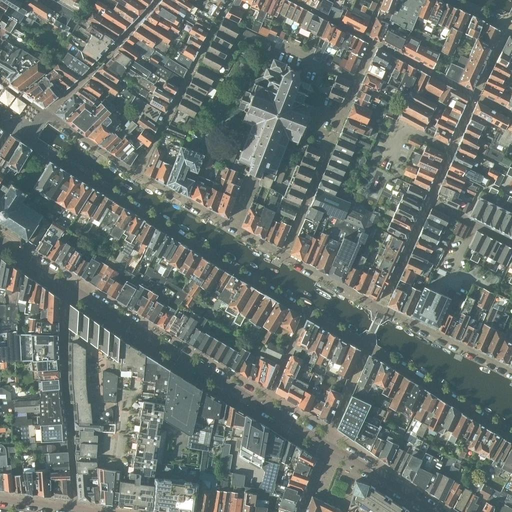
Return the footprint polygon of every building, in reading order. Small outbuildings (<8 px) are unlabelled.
[(39,14),(21,3),(15,0),(0,0),(25,15),(35,21),(39,14)] [(46,23),(47,21),(48,19),(39,14),(35,21),(25,15),(0,0),(0,11),(17,22),(24,27),(29,30),(29,29),(39,30),(41,26),(44,21),(46,23)] [(15,0),(21,3),(39,14),(48,19),(47,21),(67,33),(70,28),(66,26),(74,12),(63,6),(59,4),(56,2),(54,0),(49,9),(42,4),(34,0),(15,0)] [(74,12),(82,17),(90,22),(116,39),(123,31),(91,12),(76,3),(71,0),(57,0),(57,1),(74,12)] [(97,0),(97,1),(107,7),(132,23),(138,16),(113,0),(97,0)] [(132,0),(113,0),(138,16),(145,9),(132,0)] [(132,0),(145,9),(153,0),(152,0),(132,0)] [(208,32),(211,26),(200,19),(196,16),(169,0),(162,0),(159,4),(185,19),(208,32)] [(211,26),(216,18),(203,11),(189,3),(184,0),(169,0),(196,16),(200,19),(211,26)] [(191,0),(189,3),(203,11),(207,3),(202,0),(191,0)] [(225,2),(224,2),(220,0),(208,0),(207,3),(203,11),(216,18),(225,2)] [(252,0),(234,0),(225,17),(240,24),(245,13),(237,10),(242,1),(250,5),(252,0)] [(263,0),(252,0),(250,5),(259,10),(263,0)] [(263,22),(271,0),(263,0),(259,10),(251,30),(258,33),(263,22)] [(271,0),(263,22),(267,23),(270,24),(273,16),(280,0),(271,0)] [(286,0),(280,0),(273,16),(276,17),(278,13),(288,18),(295,4),(288,1),(286,0)] [(308,0),(307,4),(316,9),(319,0),(308,0)] [(328,15),(333,3),(326,0),(319,0),(316,9),(328,15)] [(334,0),(333,3),(328,15),(339,20),(344,9),(343,7),(345,0),(334,0)] [(345,0),(343,7),(344,9),(348,9),(352,11),(355,2),(355,0),(345,0)] [(361,0),(356,0),(355,2),(363,6),(367,8),(374,11),(376,6),(361,0)] [(397,0),(383,0),(380,10),(392,14),(397,0)] [(390,21),(411,31),(413,25),(414,26),(424,0),(397,0),(392,14),(390,21)] [(427,20),(435,0),(424,0),(414,26),(416,27),(418,27),(422,17),(427,20)] [(436,0),(435,0),(427,20),(437,23),(445,4),(436,0)] [(125,30),(131,23),(107,8),(107,7),(97,1),(91,10),(125,30)] [(370,20),(374,11),(367,8),(363,6),(355,2),(352,11),(370,20)] [(185,19),(159,4),(152,12),(180,27),(185,19)] [(288,18),(285,23),(291,26),(293,21),(300,24),(306,11),(306,10),(300,7),(295,4),(288,18)] [(452,7),(446,4),(438,24),(444,26),(452,7)] [(458,10),(452,7),(444,26),(450,29),(451,27),(458,10)] [(341,22),(352,27),(359,15),(348,9),(341,22)] [(390,21),(392,14),(380,10),(369,36),(381,42),(387,27),(390,21)] [(470,15),(459,10),(451,28),(451,27),(450,29),(441,51),(441,52),(452,56),(458,43),(470,15)] [(0,11),(0,25),(10,32),(10,33),(22,40),(25,36),(13,28),(17,22),(0,11)] [(307,11),(300,28),(311,33),(311,32),(318,17),(308,11),(307,11)] [(182,41),(187,32),(180,27),(152,12),(146,19),(174,36),(182,41)] [(359,15),(352,27),(363,33),(370,20),(359,15)] [(467,27),(479,33),(484,22),(472,16),(467,27)] [(77,25),(79,26),(110,45),(116,39),(90,22),(82,17),(77,25)] [(329,22),(318,17),(311,32),(322,37),(329,22)] [(169,45),(174,36),(146,19),(139,27),(169,45)] [(208,32),(185,19),(180,27),(187,32),(203,41),(208,32)] [(241,28),(224,19),(218,30),(235,39),(241,28)] [(329,22),(321,38),(325,40),(321,49),(317,47),(314,53),(313,56),(321,59),(324,52),(327,46),(335,28),(336,26),(329,22)] [(484,22),(477,39),(492,47),(500,31),(490,25),(489,25),(484,22)] [(0,37),(5,41),(10,33),(10,32),(0,25),(0,37)] [(77,35),(104,52),(110,45),(79,26),(77,29),(80,31),(77,35)] [(132,35),(165,55),(171,46),(169,45),(139,27),(132,35)] [(272,27),(269,33),(276,36),(278,30),(272,27)] [(381,42),(391,47),(391,46),(402,52),(408,38),(387,27),(381,42)] [(345,34),(335,28),(327,45),(337,50),(339,46),(345,34)] [(229,50),(235,39),(218,30),(213,41),(229,50)] [(203,41),(187,32),(182,41),(198,50),(203,41)] [(354,36),(346,32),(345,34),(339,46),(347,51),(354,36)] [(96,60),(103,53),(71,33),(66,41),(72,45),(96,60)] [(165,55),(132,35),(124,43),(152,60),(159,65),(165,55)] [(433,69),(441,53),(420,43),(421,40),(410,35),(402,52),(402,53),(433,69)] [(368,43),(354,36),(347,51),(351,53),(361,58),(368,43)] [(0,37),(0,59),(5,62),(14,46),(0,37)] [(508,39),(501,52),(511,57),(511,37),(511,38),(508,39)] [(464,69),(458,82),(472,90),(492,47),(477,39),(468,59),(464,69)] [(229,50),(213,41),(207,52),(224,60),(229,50)] [(152,60),(124,43),(117,50),(119,51),(146,69),(152,60)] [(197,51),(182,43),(178,51),(181,53),(193,60),(197,51)] [(91,66),(96,60),(72,45),(68,51),(82,61),(91,66)] [(20,49),(14,46),(5,62),(10,66),(20,49)] [(11,66),(15,69),(17,66),(24,72),(11,83),(21,91),(22,90),(35,80),(44,74),(51,68),(51,67),(43,63),(35,58),(21,49),(20,49),(20,50),(11,66)] [(379,49),(377,50),(372,62),(384,68),(390,55),(379,49)] [(154,85),(156,82),(159,78),(151,72),(146,69),(119,51),(112,58),(153,84),(154,85)] [(224,60),(207,52),(201,62),(218,71),(224,60)] [(511,68),(511,57),(501,52),(496,62),(511,71),(511,69),(511,68)] [(90,67),(66,53),(61,61),(72,69),(82,76),(90,67)] [(193,60),(181,53),(177,61),(189,68),(193,60)] [(347,60),(358,65),(361,58),(351,53),(347,60)] [(382,72),(390,76),(398,60),(390,55),(384,68),(382,72)] [(468,59),(460,56),(456,66),(464,69),(468,59)] [(112,59),(112,58),(105,65),(131,81),(132,81),(149,92),(153,84),(112,59)] [(184,78),(188,70),(169,58),(164,66),(184,78)] [(287,64),(273,59),(269,69),(266,68),(263,77),(253,81),(252,83),(250,82),(249,85),(250,86),(248,92),(245,91),(243,97),(242,97),(240,103),(238,109),(245,111),(245,114),(243,120),(241,119),(241,121),(242,121),(242,122),(252,125),(249,132),(247,132),(247,133),(248,134),(245,141),(244,141),(243,142),(244,142),(241,150),(240,149),(240,150),(241,151),(238,159),(236,158),(236,160),(237,160),(236,162),(237,163),(238,161),(249,165),(248,169),(246,169),(245,170),(247,171),(246,174),(249,175),(249,173),(258,177),(258,178),(259,179),(260,177),(262,177),(263,175),(261,174),(263,170),(272,174),(271,176),(273,176),(274,174),(276,175),(276,174),(275,173),(278,166),(279,167),(280,165),(279,165),(281,157),(283,158),(284,156),(282,156),(285,148),(287,149),(287,147),(286,147),(289,139),(296,142),(295,144),(297,145),(298,143),(300,144),(301,142),(299,142),(302,133),(305,135),(306,129),(308,130),(311,123),(310,122),(312,117),(309,116),(312,108),(314,108),(315,107),(313,106),(313,104),(312,104),(312,106),(303,103),(306,95),(308,96),(309,94),(313,92),(314,93),(315,92),(313,91),(312,88),(312,84),(311,83),(310,84),(300,81),(299,73),(301,71),(300,70),(298,72),(291,69),(290,66),(289,66),(289,67),(286,66),(287,64)] [(163,68),(157,64),(156,63),(152,60),(146,69),(151,72),(159,78),(166,81),(178,88),(183,79),(172,73),(163,68)] [(358,65),(347,60),(343,69),(354,74),(358,65)] [(408,65),(398,60),(390,76),(396,79),(399,72),(404,75),(404,74),(408,65)] [(384,68),(372,62),(367,73),(378,79),(382,72),(384,68)] [(511,71),(496,62),(492,71),(505,78),(508,79),(511,71)] [(458,82),(464,69),(456,66),(450,63),(445,76),(458,82)] [(105,65),(104,64),(97,72),(126,90),(131,81),(105,65)] [(74,83),(81,77),(80,77),(76,74),(61,67),(58,65),(54,70),(59,79),(63,81),(58,85),(66,90),(74,83)] [(418,70),(408,65),(404,74),(404,75),(397,90),(402,92),(405,85),(411,88),(416,78),(415,77),(418,70)] [(11,73),(6,79),(10,83),(11,83),(24,72),(17,66),(15,69),(12,73),(12,72),(11,73)] [(199,66),(194,77),(210,86),(216,75),(199,66)] [(59,79),(54,70),(25,92),(25,93),(35,100),(59,79)] [(416,78),(411,88),(398,118),(423,131),(437,101),(440,96),(446,85),(418,70),(415,77),(416,78)] [(505,78),(492,71),(489,78),(502,85),(505,78)] [(135,96),(126,90),(97,72),(89,80),(104,89),(117,97),(128,105),(135,96)] [(362,84),(380,93),(384,95),(390,84),(378,79),(367,73),(362,84)] [(351,82),(337,76),(333,88),(346,93),(351,82)] [(210,86),(194,77),(188,88),(205,97),(210,86)] [(502,86),(489,78),(486,84),(500,91),(502,86)] [(63,81),(59,79),(35,100),(45,108),(61,94),(66,90),(58,85),(63,81)] [(104,89),(89,80),(82,87),(98,99),(104,89)] [(162,88),(174,95),(175,95),(178,88),(166,81),(163,86),(162,88)] [(380,93),(362,84),(359,91),(378,99),(380,93)] [(500,91),(486,84),(480,94),(503,106),(508,95),(500,91)] [(446,85),(437,101),(446,105),(449,98),(465,106),(468,97),(446,85)] [(98,99),(82,87),(74,94),(86,102),(95,109),(101,103),(101,102),(102,102),(98,99)] [(170,104),(174,97),(173,97),(156,87),(152,94),(154,95),(170,104)] [(205,97),(188,88),(182,98),(199,107),(205,97)] [(346,93),(333,88),(329,98),(342,103),(346,93)] [(378,99),(359,91),(356,97),(377,106),(380,100),(378,99)] [(86,102),(74,94),(56,113),(66,120),(86,102)] [(165,112),(170,104),(154,95),(149,102),(165,112)] [(165,114),(135,96),(128,105),(158,127),(165,114)] [(377,106),(356,97),(354,102),(372,110),(386,115),(388,111),(377,106)] [(199,107),(182,98),(177,109),(193,118),(199,107)] [(465,106),(454,100),(449,111),(451,112),(450,113),(459,118),(465,106)] [(95,109),(86,102),(66,120),(75,128),(87,137),(111,113),(101,103),(95,109)] [(372,110),(354,102),(347,117),(365,125),(372,110)] [(479,103),(476,104),(472,113),(486,120),(485,123),(489,125),(490,122),(492,122),(497,112),(479,103)] [(451,112),(444,109),(439,119),(455,127),(459,118),(450,113),(451,112)] [(120,114),(114,110),(87,137),(99,144),(117,125),(121,122),(117,118),(120,114)] [(508,118),(497,112),(492,122),(503,129),(508,118)] [(486,120),(472,113),(467,125),(481,132),(485,123),(486,120)] [(158,127),(142,115),(136,124),(137,125),(144,130),(154,136),(158,127)] [(455,127),(439,119),(433,115),(431,120),(435,122),(433,125),(451,135),(452,135),(455,127)] [(370,131),(372,128),(347,117),(343,127),(359,134),(375,140),(378,133),(370,131)] [(511,120),(508,118),(503,129),(501,134),(497,132),(491,144),(489,149),(488,150),(486,155),(500,162),(510,143),(511,138),(511,120)] [(99,144),(110,151),(137,125),(132,121),(124,131),(117,125),(99,144)] [(451,135),(433,125),(429,123),(425,132),(448,144),(451,135)] [(491,144),(478,137),(481,132),(467,125),(466,128),(464,133),(477,140),(476,143),(480,145),(489,149),(491,144)] [(359,134),(343,127),(339,137),(360,147),(369,151),(372,146),(357,140),(359,134)] [(144,130),(137,137),(138,138),(140,140),(144,143),(148,147),(153,136),(154,136),(144,130)] [(183,141),(164,133),(159,143),(168,146),(180,150),(181,146),(183,141)] [(477,140),(464,133),(460,142),(477,151),(480,145),(476,143),(477,140)] [(12,136),(9,137),(0,151),(0,156),(9,162),(21,142),(12,136)] [(110,151),(116,155),(130,142),(125,137),(110,151)] [(338,139),(334,149),(351,157),(356,146),(338,139)] [(116,155),(122,159),(132,150),(135,147),(136,149),(138,147),(140,146),(144,143),(140,140),(134,146),(130,142),(116,155)] [(32,150),(21,142),(9,162),(6,165),(8,166),(18,172),(32,150)] [(477,151),(460,142),(456,152),(473,160),(477,151)] [(168,146),(159,143),(145,173),(155,179),(168,146)] [(304,156),(317,162),(322,151),(308,145),(307,147),(304,156)] [(180,150),(168,146),(155,179),(166,185),(180,150)] [(205,155),(181,146),(180,150),(166,185),(188,197),(205,155)] [(427,146),(422,156),(439,163),(444,153),(427,146)] [(351,157),(334,149),(330,159),(347,167),(351,157)] [(130,165),(138,154),(132,150),(122,159),(130,165)] [(213,153),(207,150),(201,165),(208,168),(213,153)] [(473,160),(456,152),(452,160),(452,161),(470,170),(474,161),(473,160)] [(9,162),(0,156),(0,173),(2,175),(8,166),(6,165),(9,162)] [(317,162),(304,156),(300,167),(313,172),(317,162)] [(422,156),(418,167),(420,168),(434,175),(435,173),(439,163),(422,156)] [(330,159),(326,169),(343,177),(347,167),(330,159)] [(465,179),(480,186),(486,188),(490,179),(470,170),(452,161),(448,170),(466,178),(465,179)] [(93,189),(50,162),(34,187),(42,192),(45,194),(56,201),(66,208),(77,214),(78,212),(93,189)] [(297,211),(313,172),(300,167),(298,166),(285,198),(283,197),(280,204),(297,211)] [(408,166),(406,171),(416,175),(431,182),(432,181),(434,175),(420,168),(418,172),(416,171),(416,170),(408,166)] [(231,170),(225,168),(221,178),(222,179),(220,185),(212,181),(204,206),(216,212),(231,170)] [(18,173),(11,169),(5,177),(2,175),(0,173),(0,186),(1,187),(3,188),(6,184),(7,184),(10,180),(18,173)] [(326,169),(321,179),(339,187),(343,177),(326,169)] [(231,170),(216,212),(228,218),(239,187),(240,188),(245,175),(231,170)] [(445,177),(476,192),(480,186),(465,179),(466,178),(448,170),(445,177)] [(406,171),(404,175),(410,178),(410,180),(413,182),(413,183),(413,184),(428,190),(431,182),(416,175),(406,171)] [(212,181),(199,176),(190,198),(204,206),(212,181)] [(442,185),(460,192),(461,189),(475,196),(476,192),(445,177),(442,185)] [(321,179),(317,190),(334,197),(339,187),(321,179)] [(0,186),(0,222),(4,225),(4,227),(5,227),(6,226),(12,230),(11,231),(12,232),(13,231),(19,235),(18,236),(19,237),(20,236),(22,237),(26,240),(25,241),(26,242),(27,240),(36,246),(50,223),(41,218),(43,216),(32,208),(24,203),(30,193),(27,191),(25,193),(12,185),(14,183),(10,180),(7,184),(6,184),(3,188),(1,187),(0,186)] [(405,195),(422,204),(427,192),(410,185),(405,195)] [(463,195),(460,192),(441,185),(437,194),(439,195),(437,199),(457,209),(463,195)] [(42,192),(34,187),(30,193),(24,203),(32,208),(42,192)] [(103,195),(93,189),(78,212),(88,218),(89,217),(103,195)] [(263,207),(253,233),(265,240),(273,220),(276,213),(280,204),(283,195),(269,189),(262,207),(263,207)] [(317,190),(310,207),(337,219),(333,227),(346,232),(341,243),(328,274),(343,282),(361,243),(364,244),(373,224),(369,222),(373,214),(364,210),(361,211),(359,210),(361,205),(349,200),(347,196),(343,198),(342,200),(334,197),(317,190)] [(392,195),(382,191),(380,195),(388,199),(389,202),(391,202),(388,209),(414,222),(418,212),(400,203),(401,200),(392,196),(392,195)] [(113,201),(103,195),(89,217),(94,220),(92,223),(95,225),(93,229),(96,231),(113,201)] [(422,204),(405,195),(403,201),(401,200),(400,203),(418,212),(422,204)] [(487,204),(478,199),(470,216),(479,220),(487,204)] [(124,208),(113,201),(96,231),(107,237),(110,232),(124,208)] [(463,212),(467,214),(471,204),(467,202),(463,212)] [(263,207),(262,207),(258,205),(257,206),(252,203),(242,226),(253,233),(263,207)] [(293,220),(297,211),(280,204),(276,213),(293,220)] [(479,220),(488,225),(496,208),(487,204),(479,220)] [(134,215),(124,208),(110,232),(120,238),(123,234),(134,215)] [(445,226),(449,217),(431,208),(427,217),(445,226)] [(488,225),(498,229),(506,213),(496,208),(488,225)] [(414,222),(387,209),(384,214),(391,217),(389,221),(410,231),(414,222)] [(280,224),(272,243),(281,248),(293,220),(276,213),(273,220),(280,224)] [(511,223),(511,215),(506,213),(498,229),(507,234),(511,223)] [(144,221),(134,215),(123,234),(127,237),(125,241),(123,247),(115,260),(108,256),(108,257),(103,264),(108,266),(114,270),(118,263),(119,263),(125,253),(128,255),(130,253),(130,254),(135,245),(132,243),(144,221)] [(423,228),(438,235),(440,232),(443,233),(446,227),(445,226),(427,217),(423,228)] [(318,224),(305,218),(290,254),(303,260),(318,224)] [(265,240),(272,243),(280,224),(273,220),(265,240)] [(410,231),(389,221),(385,230),(406,240),(410,231)] [(64,230),(53,222),(47,232),(36,249),(55,261),(66,242),(72,233),(65,229),(64,230)] [(154,228),(146,222),(135,240),(142,244),(135,257),(140,260),(147,245),(150,237),(154,228)] [(464,225),(459,222),(453,234),(458,236),(464,225)] [(464,225),(458,236),(464,239),(469,227),(464,225)] [(449,240),(423,228),(418,237),(436,245),(438,242),(447,246),(449,240)] [(164,234),(156,229),(154,232),(141,261),(149,265),(153,255),(164,234)] [(478,252),(486,236),(477,231),(468,248),(478,252)] [(329,236),(321,233),(319,240),(309,264),(315,267),(329,236)] [(172,238),(164,234),(153,255),(160,258),(172,238)] [(376,271),(366,295),(378,301),(386,284),(387,285),(389,280),(388,279),(405,242),(390,234),(374,269),(376,271)] [(478,252),(487,257),(495,240),(486,236),(478,252)] [(319,240),(313,237),(303,260),(309,264),(319,240)] [(442,256),(445,250),(436,245),(418,237),(414,248),(430,255),(431,255),(433,251),(442,256)] [(172,238),(160,258),(157,262),(166,267),(180,243),(172,238)] [(341,243),(329,238),(317,268),(328,274),(341,243)] [(487,257),(496,261),(505,245),(495,240),(487,257)] [(66,242),(55,261),(64,266),(75,247),(66,242)] [(189,249),(180,243),(166,267),(162,274),(167,278),(174,267),(178,270),(189,249)] [(511,248),(505,245),(496,261),(506,266),(511,253),(511,248)] [(85,251),(77,246),(65,267),(73,272),(85,251)] [(423,264),(425,265),(430,255),(414,248),(410,257),(423,264)] [(94,254),(86,250),(85,251),(73,272),(81,277),(94,254)] [(202,257),(190,250),(178,272),(189,278),(190,277),(202,257)] [(99,251),(96,255),(102,259),(100,262),(103,264),(108,257),(99,251)] [(135,257),(130,254),(130,253),(128,255),(125,253),(119,263),(118,263),(114,270),(118,272),(128,278),(115,299),(126,306),(141,280),(131,273),(140,260),(135,257)] [(101,259),(94,254),(81,277),(89,282),(100,262),(101,259)] [(366,259),(360,256),(354,268),(350,266),(343,282),(353,287),(360,271),(366,259)] [(213,264),(202,257),(190,277),(195,281),(194,282),(199,285),(213,264)] [(410,257),(409,258),(405,267),(416,273),(418,273),(419,274),(421,275),(425,265),(423,264),(410,257)] [(1,259),(0,264),(0,306),(6,307),(7,291),(10,265),(1,259)] [(281,264),(272,259),(269,263),(278,269),(281,264)] [(108,266),(103,264),(100,262),(89,282),(97,288),(108,266)] [(223,275),(221,274),(223,271),(213,264),(199,285),(211,293),(223,275)] [(23,274),(10,265),(7,291),(6,307),(6,323),(17,323),(18,305),(23,274)] [(118,272),(114,270),(108,266),(97,288),(106,293),(118,272)] [(162,274),(148,266),(141,280),(126,306),(145,317),(166,280),(167,278),(162,274)] [(415,279),(416,279),(418,273),(416,273),(405,267),(400,279),(411,285),(414,278),(415,279)] [(353,288),(366,295),(376,271),(370,268),(367,274),(360,271),(353,287),(353,288)] [(128,278),(118,272),(106,293),(115,299),(128,278)] [(225,272),(223,275),(211,294),(218,298),(231,276),(225,272)] [(23,274),(18,305),(26,305),(33,281),(23,274)] [(231,276),(218,298),(211,309),(217,312),(222,304),(227,307),(242,282),(231,276)] [(411,285),(400,279),(388,306),(398,311),(410,287),(411,285)] [(424,283),(416,279),(415,279),(411,288),(410,287),(398,311),(399,312),(410,316),(410,314),(420,292),(422,288),(424,283)] [(176,310),(180,305),(187,293),(178,287),(166,280),(145,317),(156,324),(167,305),(176,310)] [(42,287),(33,281),(26,305),(18,305),(18,311),(21,311),(21,313),(24,313),(24,315),(38,315),(38,313),(42,287)] [(225,311),(236,318),(239,313),(253,288),(242,282),(227,307),(225,311)] [(47,321),(48,291),(42,287),(38,313),(41,314),(40,320),(47,321)] [(412,315),(422,320),(428,323),(438,327),(450,299),(424,287),(424,289),(412,315)] [(264,295),(255,289),(241,314),(239,313),(236,318),(233,322),(241,327),(245,318),(249,320),(264,295)] [(48,291),(47,321),(47,322),(58,323),(59,298),(48,291)] [(473,347),(485,353),(503,313),(509,300),(497,294),(473,347)] [(275,301),(264,295),(249,320),(256,325),(254,328),(255,329),(251,336),(256,339),(261,328),(259,327),(275,301)] [(466,297),(461,308),(449,335),(459,340),(469,317),(467,316),(471,306),(475,308),(478,302),(466,297)] [(288,309),(277,302),(263,327),(269,331),(262,342),(267,345),(268,343),(278,325),(288,309)] [(165,329),(176,310),(167,305),(156,324),(165,329)] [(192,312),(180,305),(176,310),(165,329),(177,337),(192,312)] [(140,400),(146,355),(122,340),(70,306),(68,354),(68,374),(71,402),(73,403),(75,422),(115,424),(114,432),(76,430),(75,443),(76,443),(75,455),(77,474),(88,473),(88,468),(97,468),(99,503),(152,510),(157,458),(162,419),(163,416),(165,404),(152,402),(140,400)] [(454,312),(448,309),(439,330),(449,335),(461,308),(457,307),(454,312)] [(300,316),(288,309),(278,325),(293,333),(300,316)] [(202,317),(192,312),(177,337),(186,342),(202,317)] [(470,346),(472,346),(485,315),(481,313),(477,321),(471,318),(461,341),(468,345),(469,343),(471,344),(470,346)] [(485,353),(495,357),(506,334),(501,332),(509,316),(503,313),(485,353)] [(212,322),(202,316),(202,317),(186,342),(196,348),(212,322)] [(307,353),(318,326),(307,320),(295,348),(295,349),(294,352),(298,354),(299,350),(307,353)] [(17,334),(17,323),(6,323),(0,322),(0,333),(7,333),(7,334),(8,334),(17,334)] [(58,333),(58,323),(37,322),(35,332),(58,333)] [(196,348),(229,367),(239,347),(240,346),(231,341),(233,336),(227,333),(220,327),(212,322),(196,348)] [(318,326),(307,353),(306,355),(310,357),(306,365),(312,367),(318,354),(328,332),(318,326)] [(330,360),(339,339),(330,333),(328,336),(319,355),(318,354),(314,362),(320,365),(323,357),(330,360)] [(0,362),(33,361),(32,334),(17,334),(8,334),(8,349),(0,349),(0,362)] [(58,335),(32,334),(33,361),(38,361),(47,360),(59,359),(59,358),(58,358),(58,340),(58,339),(57,339),(57,336),(58,336),(58,335)] [(506,334),(495,357),(507,363),(511,351),(511,336),(506,334)] [(349,344),(339,339),(330,360),(328,364),(338,369),(349,344)] [(283,350),(268,343),(267,345),(264,352),(280,359),(283,350)] [(349,344),(338,369),(336,376),(347,381),(360,350),(349,344)] [(239,347),(229,367),(238,372),(244,359),(247,351),(239,347)] [(157,362),(146,355),(140,400),(152,402),(157,362)] [(304,361),(292,355),(284,373),(308,384),(315,368),(312,367),(306,365),(302,363),(304,361)] [(254,381),(262,385),(264,378),(263,378),(263,376),(266,367),(267,366),(269,361),(269,360),(265,358),(261,356),(259,362),(258,365),(254,381)] [(370,388),(381,362),(371,357),(367,359),(357,384),(369,389),(370,388)] [(59,359),(47,360),(48,370),(60,369),(59,359)] [(238,372),(247,377),(251,362),(244,359),(238,372)] [(47,360),(38,361),(39,381),(60,379),(60,369),(48,370),(47,360)] [(269,361),(267,366),(263,376),(265,377),(262,385),(270,390),(280,366),(269,361)] [(170,370),(158,362),(157,362),(152,402),(165,404),(170,370)] [(251,362),(247,377),(254,381),(258,366),(251,362)] [(392,370),(381,362),(370,387),(370,388),(374,390),(376,386),(383,390),(392,370)] [(202,390),(170,370),(165,404),(163,416),(189,433),(190,424),(194,426),(194,425),(195,424),(202,390)] [(402,376),(392,370),(383,390),(381,395),(390,399),(402,376)] [(298,406),(308,384),(284,373),(276,393),(298,406)] [(323,378),(313,373),(308,384),(298,406),(309,412),(316,394),(315,393),(318,387),(319,387),(323,378)] [(400,411),(414,383),(403,377),(382,421),(386,424),(393,408),(400,411)] [(61,388),(60,379),(39,381),(40,390),(61,388)] [(425,390),(414,383),(412,387),(400,411),(401,411),(396,422),(402,425),(407,428),(422,396),(425,390)] [(369,389),(357,384),(337,429),(370,452),(381,427),(383,423),(379,420),(385,409),(379,406),(379,402),(366,396),(369,389)] [(324,389),(319,387),(318,387),(315,393),(316,394),(309,412),(314,415),(324,389)] [(0,415),(10,414),(15,414),(37,412),(39,412),(39,399),(25,400),(15,400),(11,401),(11,393),(1,388),(0,388),(0,415)] [(62,392),(61,388),(40,390),(41,398),(44,398),(44,399),(63,398),(62,395),(62,392)] [(329,391),(324,389),(314,415),(318,417),(329,391)] [(223,402),(202,390),(195,424),(212,427),(214,418),(220,419),(223,402)] [(341,395),(329,391),(318,417),(329,423),(341,395)] [(439,399),(426,391),(408,431),(422,437),(426,427),(439,399)] [(64,406),(63,398),(44,399),(44,407),(64,406)] [(449,406),(439,399),(426,427),(437,432),(449,406)] [(228,405),(223,402),(220,419),(214,418),(212,427),(211,434),(223,436),(228,405)] [(235,410),(236,409),(228,405),(223,436),(223,437),(223,441),(229,440),(231,440),(232,429),(233,429),(233,427),(235,410)] [(44,407),(45,416),(65,415),(64,406),(44,407)] [(461,413),(451,407),(436,438),(446,444),(447,442),(461,413)] [(244,429),(246,415),(245,415),(244,412),(239,409),(236,410),(236,409),(235,410),(233,427),(239,428),(244,429)] [(470,419),(461,413),(447,442),(457,447),(461,438),(470,419)] [(65,415),(45,416),(37,416),(37,424),(66,423),(65,415)] [(246,416),(246,415),(244,429),(239,428),(237,437),(238,437),(238,438),(236,446),(240,449),(263,461),(264,461),(269,428),(260,423),(259,423),(256,421),(256,420),(246,415),(246,416)] [(189,435),(162,419),(157,458),(152,510),(159,510),(159,511),(167,511),(170,511),(194,511),(203,450),(187,448),(189,435)] [(479,424),(470,419),(461,438),(466,441),(464,445),(469,446),(479,424)] [(75,430),(76,430),(114,432),(115,424),(75,422),(75,430)] [(67,441),(66,423),(37,424),(29,425),(29,443),(67,441)] [(486,429),(479,424),(469,446),(469,447),(467,450),(475,454),(479,444),(486,429)] [(370,452),(378,458),(390,430),(381,427),(370,452)] [(286,439),(269,428),(266,447),(264,461),(280,465),(286,439)] [(493,433),(486,429),(479,444),(485,447),(486,443),(488,442),(493,433)] [(390,430),(378,458),(389,465),(403,435),(390,430)] [(501,437),(493,433),(488,442),(486,443),(485,447),(479,444),(475,454),(488,461),(488,460),(501,437)] [(404,451),(399,449),(390,467),(397,471),(406,452),(409,454),(413,445),(416,439),(406,434),(403,440),(408,442),(404,451)] [(509,442),(501,437),(488,460),(492,462),(487,471),(491,474),(496,466),(509,442)] [(411,455),(402,474),(412,481),(421,460),(421,461),(429,445),(431,446),(431,445),(433,442),(424,438),(423,441),(417,439),(414,445),(413,445),(409,454),(411,455)] [(287,476),(289,477),(291,468),(291,466),(289,464),(295,445),(286,439),(280,465),(277,475),(276,480),(275,483),(283,485),(287,476)] [(511,449),(511,444),(509,442),(496,466),(501,469),(511,449)] [(24,453),(23,443),(5,443),(7,466),(3,467),(4,475),(4,491),(13,492),(12,477),(10,463),(22,462),(21,455),(21,454),(24,453)] [(412,481),(436,497),(443,502),(454,480),(459,470),(453,467),(455,462),(456,460),(442,452),(431,445),(431,446),(429,445),(421,461),(421,460),(412,481)] [(315,459),(296,446),(292,461),(297,463),(299,460),(313,467),(316,461),(315,459)] [(511,472),(511,449),(501,469),(511,474),(511,472)] [(41,454),(41,462),(41,463),(49,463),(65,462),(69,461),(68,452),(41,454)] [(411,455),(409,454),(406,452),(397,471),(402,474),(411,455)] [(23,476),(26,493),(37,495),(35,472),(33,454),(29,455),(28,455),(21,455),(22,462),(24,475),(23,475),(23,476)] [(309,476),(313,467),(299,460),(297,463),(292,461),(291,468),(296,470),(296,469),(309,476)] [(69,461),(65,462),(49,463),(49,471),(49,472),(69,471),(69,461)] [(265,472),(277,475),(280,465),(264,461),(263,461),(262,467),(261,467),(265,472)] [(443,502),(452,507),(464,484),(460,482),(467,468),(455,462),(453,467),(459,470),(454,480),(443,502)] [(99,503),(97,468),(88,468),(90,502),(99,503)] [(306,484),(309,476),(296,469),(296,470),(291,468),(289,477),(306,484)] [(49,472),(49,471),(35,472),(37,495),(51,497),(50,481),(49,472)] [(70,480),(69,471),(49,472),(50,481),(70,480)] [(276,480),(277,475),(265,472),(263,477),(276,480)] [(511,472),(511,474),(500,493),(501,493),(497,500),(511,508),(511,472)] [(90,502),(88,473),(77,474),(79,500),(90,502)] [(26,493),(23,476),(12,477),(13,492),(26,493)] [(303,492),(306,484),(289,477),(287,476),(283,485),(303,492)] [(275,483),(276,480),(263,477),(262,482),(275,485),(275,483)] [(217,481),(202,479),(196,511),(212,511),(216,489),(217,481)] [(72,500),(70,480),(50,481),(51,497),(72,500)] [(472,492),(461,511),(478,511),(481,506),(478,505),(481,498),(477,496),(477,494),(478,495),(484,483),(477,480),(475,485),(472,492)] [(408,511),(401,507),(391,500),(384,496),(374,489),(372,491),(369,489),(367,487),(367,484),(356,481),(352,493),(353,493),(350,504),(355,505),(355,504),(356,503),(370,511),(408,511)] [(273,493),(275,485),(262,482),(259,487),(260,488),(262,491),(268,492),(273,493)] [(454,508),(459,511),(461,511),(472,492),(475,485),(469,482),(466,485),(465,488),(456,505),(453,508),(454,508)] [(298,504),(303,492),(283,485),(275,483),(275,485),(273,492),(273,495),(278,497),(298,504)] [(235,511),(239,487),(237,486),(234,486),(234,490),(232,492),(230,492),(226,511),(235,511)] [(239,487),(235,511),(241,511),(244,492),(241,491),(241,487),(239,487)] [(254,511),(256,499),(256,498),(257,490),(245,488),(244,492),(241,511),(254,511)] [(219,511),(223,490),(216,489),(212,511),(219,511)] [(226,511),(230,492),(223,490),(219,511),(226,511)] [(268,494),(258,492),(257,492),(256,499),(265,500),(269,501),(271,501),(272,495),(273,493),(268,492),(268,494)] [(341,511),(342,511),(312,496),(306,511),(341,511)] [(287,511),(294,511),(298,504),(278,497),(275,507),(287,511)] [(266,511),(269,501),(265,500),(256,499),(254,511),(266,511)] [(486,503),(480,511),(493,511),(494,507),(486,503)]
